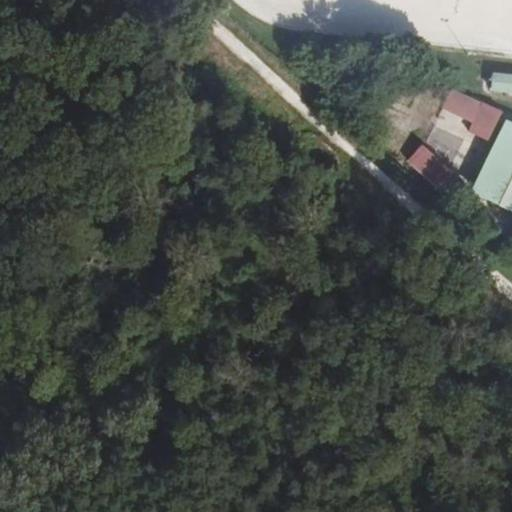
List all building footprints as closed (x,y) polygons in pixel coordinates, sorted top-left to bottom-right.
[(511,73),(488,71),(488,91),(511,93),(511,73)] [(475,102),(447,88),(439,102),(467,116),(475,102)] [(490,110),(476,103),(464,129),(478,136),(490,110)] [(491,204),(511,163),(511,128),(503,124),(468,192),(491,204)] [(458,138),(434,187),(447,197),(473,146),(458,138)] [(511,163),(491,204),(511,214),(511,163)]
